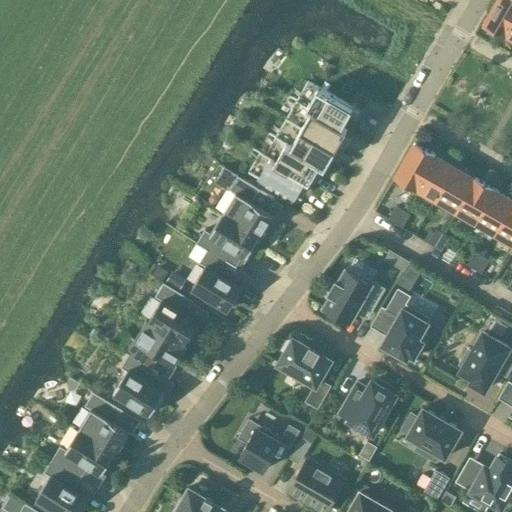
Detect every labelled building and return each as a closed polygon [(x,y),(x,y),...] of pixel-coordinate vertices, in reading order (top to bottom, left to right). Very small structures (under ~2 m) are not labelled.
[(511,0),(497,0),(483,25),(493,32),(496,27),(506,33),(511,21),(511,0)] [(340,98),(308,80),(297,99),(342,125),(347,117),(353,106),(340,98)] [(347,128),(342,125),(297,99),(287,118),(323,139),(337,147),(342,137),(347,128)] [(323,139),(287,118),(276,136),(321,162),(326,165),(331,157),(337,147),(323,139)] [(321,162),(276,136),(265,154),(297,173),(305,177),(310,180),(316,171),(321,162)] [(415,142),(396,175),(417,187),(436,154),(415,142)] [(294,197),(300,186),(305,177),(297,173),(265,154),(260,151),(249,171),(281,189),(294,197)] [(456,165),(436,154),(417,187),(436,198),(456,165)] [(456,165),(436,198),(456,210),(475,177),(456,165)] [(236,192),(223,212),(260,234),(273,213),(269,210),(277,198),(261,188),(238,174),(230,188),(236,192)] [(495,188),(475,177),(456,210),(476,221),(495,188)] [(511,197),(495,188),(476,221),(496,233),(511,204),(511,197)] [(511,249),(511,204),(496,233),(511,242),(511,247),(510,250),(511,251),(511,249)] [(389,219),(396,223),(404,209),(397,205),(389,219)] [(411,213),(404,209),(396,223),(403,227),(411,213)] [(247,255),(260,234),(223,212),(211,232),(205,228),(197,242),(237,266),(238,265),(227,258),(234,247),(247,255)] [(428,242),(435,246),(443,232),(436,228),(428,242)] [(450,236),(443,232),(435,246),(442,250),(450,236)] [(206,265),(193,286),(230,308),(243,286),(230,278),(237,266),(197,242),(207,249),(200,261),(206,265)] [(476,251),(468,265),(475,269),(483,255),(476,251)] [(404,269),(410,260),(399,254),(394,263),(404,269)] [(490,259),(483,255),(475,269),(482,272),(490,259)] [(408,286),(418,269),(410,264),(397,280),(408,286)] [(157,265),(153,272),(162,278),(167,270),(157,265)] [(372,283),(347,268),(340,279),(337,278),(329,290),(332,292),(321,308),(338,318),(340,315),(349,321),(360,304),(371,312),(386,289),(373,281),(372,283)] [(149,319),(186,341),(199,320),(186,312),(194,299),(164,281),(156,295),(162,299),(149,319)] [(399,316),(383,345),(408,359),(410,355),(415,358),(424,341),(420,339),(432,318),(407,304),(412,296),(399,288),(387,309),(399,316)] [(186,341),(149,319),(137,339),(131,335),(123,349),(159,371),(160,370),(153,366),(160,354),(173,362),(186,341)] [(511,340),(509,345),(484,331),(474,349),(469,346),(460,363),(464,365),(461,370),(474,377),(471,381),(485,389),(496,369),(507,375),(511,366),(511,340)] [(310,346),(294,336),(279,363),(316,384),(307,400),(318,406),(331,385),(320,379),(332,358),(319,351),(320,349),(311,344),(310,346)] [(159,371),(123,349),(129,353),(121,366),(127,370),(115,390),(151,412),(165,391),(152,383),(159,371)] [(378,382),(373,379),(366,391),(356,386),(359,382),(358,381),(340,412),(350,418),(350,419),(374,433),(397,393),(391,390),(394,386),(381,378),(378,382)] [(79,428),(116,451),(129,429),(116,421),(124,408),(94,390),(85,404),(91,408),(79,428)] [(419,416),(412,412),(402,428),(409,432),(408,434),(421,442),(417,448),(433,457),(436,451),(446,456),(462,429),(424,407),(419,416)] [(290,423),(282,436),(259,422),(241,454),(254,462),(252,465),(261,471),(263,467),(265,468),(281,441),(290,447),(301,429),(290,423)] [(52,458),(82,476),(90,464),(103,472),(116,451),(79,428),(67,448),(61,444),(52,458)] [(294,450),(303,456),(311,442),(303,436),(294,450)] [(367,440),(359,454),(369,460),(377,446),(367,440)] [(466,463),(456,480),(502,506),(511,488),(511,459),(500,453),(491,467),(480,461),(476,469),(466,463)] [(39,497),(34,506),(43,511),(49,511),(54,505),(64,511),(78,511),(88,496),(75,488),(82,476),(52,458),(44,471),(51,475),(38,496),(39,497)] [(290,488),(327,510),(344,480),(307,458),(290,488)] [(437,468),(425,489),(438,497),(450,476),(437,468)] [(229,511),(231,510),(189,486),(184,495),(182,494),(171,511),(229,511)] [(397,511),(361,491),(348,511),(422,511),(423,511),(410,504),(406,511),(397,511)] [(447,491),(441,500),(451,506),(456,496),(447,491)] [(18,511),(43,511),(34,506),(25,501),(18,511)]
